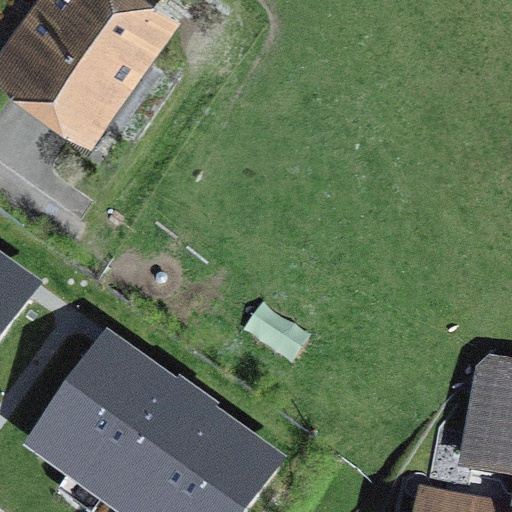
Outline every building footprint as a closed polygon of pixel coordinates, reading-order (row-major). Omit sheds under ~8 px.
[(132,0),(54,0),(0,83),(0,102),(98,166),(184,34),(132,0)] [(0,341),(34,292),(0,268),(0,341)] [(250,511),(281,469),(107,349),(31,459),(108,511),(250,511)] [(511,398),(463,388),(457,416),(510,427),(511,417),(511,398)] [(494,502),(510,427),(457,416),(441,491),(494,502)]
